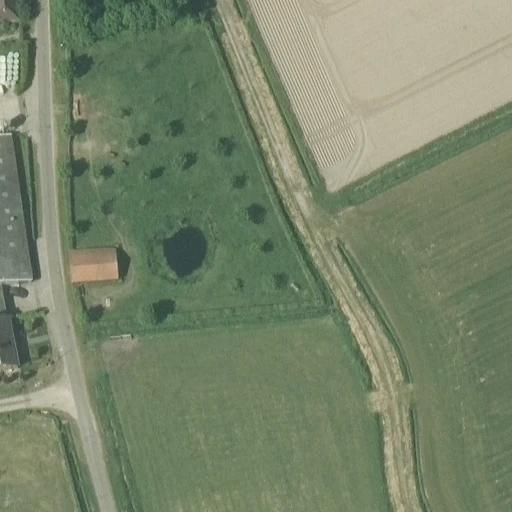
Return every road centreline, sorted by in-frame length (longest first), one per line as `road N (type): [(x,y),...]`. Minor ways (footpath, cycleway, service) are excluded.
road 1 (track): [(217,0),(296,193),(385,369),(409,511)]
road 2 (unclassified): [(107,511),(76,393),(51,235),(43,0)]
